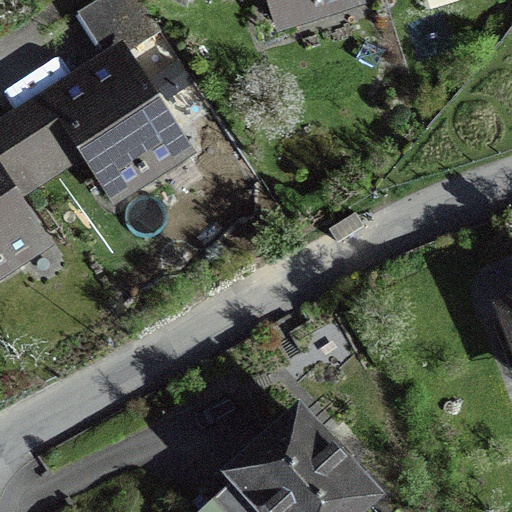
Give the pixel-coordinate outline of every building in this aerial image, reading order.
[(366,16),(361,0),(278,0),(292,41),(366,16)] [(21,124),(57,178),(93,154),(127,205),(193,162),(124,57),(21,124)] [(57,178),(21,124),(0,138),(0,289),(47,258),(13,207),(57,178)] [(511,339),(511,307),(500,313),(511,339)] [(351,511),(375,491),(294,403),(224,466),(231,474),(208,495),(223,511),(351,511)]
